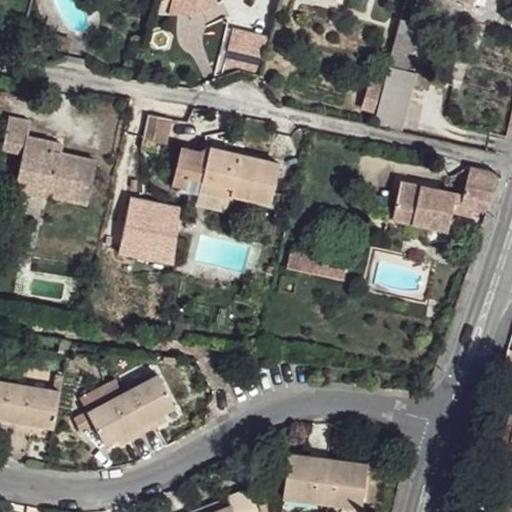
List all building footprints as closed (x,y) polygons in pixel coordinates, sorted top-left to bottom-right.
[(175,0),(174,10),(197,11),(221,0),(220,0),(175,0)] [(399,20),(387,62),(407,67),(419,26),(399,20)] [(277,32),(238,23),(231,55),(268,66),(277,32)] [(78,38),(61,34),(59,43),(75,47),(78,38)] [(414,75),(388,70),(380,108),(395,111),(392,127),(404,129),(414,75)] [(380,108),(375,123),(392,127),(395,111),(380,108)] [(22,115),(2,111),(0,122),(0,145),(16,148),(13,175),(47,182),(45,190),(83,196),(90,151),(53,145),(54,136),(20,130),(22,115)] [(185,142),(155,137),(147,175),(176,179),(179,171),(208,176),(206,185),(247,193),(253,150),(186,137),(185,142)] [(486,212),(496,174),(468,164),(460,189),(401,177),(394,214),(445,226),(450,210),(468,215),(470,208),(486,212)] [(179,171),(176,179),(175,190),(204,195),(206,185),(208,176),(179,171)] [(47,182),(13,175),(10,188),(44,194),(45,190),(47,182)] [(274,266),(278,247),(268,245),(266,264),(274,266)] [(342,259),(285,252),(282,270),(340,278),(342,259)] [(154,377),(116,395),(132,430),(150,421),(171,411),(154,377)] [(15,384),(0,380),(0,417),(7,419),(15,384)] [(56,392),(15,384),(7,419),(25,423),(49,428),(56,392)] [(116,395),(84,414),(98,447),(122,435),(132,430),(116,395)] [(511,401),(509,400),(496,441),(509,445),(511,446),(511,401)] [(25,423),(7,419),(4,428),(22,431),(25,423)] [(150,421),(132,430),(136,437),(154,429),(150,421)] [(132,430),(122,435),(126,444),(136,437),(132,430)] [(313,456),(288,452),(287,462),(311,466),(313,456)] [(328,459),(313,456),(311,466),(287,462),(283,500),(319,505),(328,459)] [(345,462),(328,459),(319,505),(354,511),(361,511),(366,476),(344,470),(345,462)] [(367,466),(345,462),(344,470),(366,476),(367,466)]
